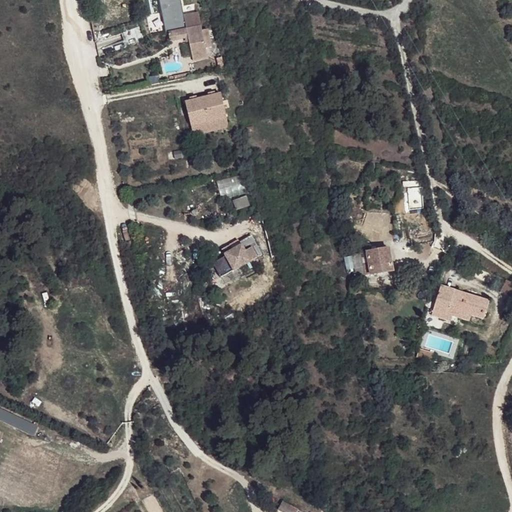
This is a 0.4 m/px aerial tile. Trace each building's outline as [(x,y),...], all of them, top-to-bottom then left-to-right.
[(188,37),(193,61),(207,58),(206,49),(211,47),(207,29),(202,31),(198,12),(183,15),(186,29),(168,32),(170,41),(188,37)] [(123,32),(128,46),(144,40),(139,26),(123,32)] [(185,102),(191,126),(226,117),(221,94),(214,95),(209,96),(196,100),(191,101),(185,102)] [(226,117),(191,126),(193,135),(229,127),(226,117)] [(213,263),(220,278),(262,255),(252,236),(240,242),(241,245),(225,254),(226,256),(213,263)] [(222,249),(225,254),(241,245),(240,242),(230,248),(229,245),(222,249)] [(393,271),(389,248),(353,255),(353,259),(357,277),(393,271)] [(452,255),(444,252),(442,257),(450,260),(452,255)] [(511,283),(506,280),(500,292),(511,298),(511,283)] [(440,287),(435,305),(448,309),(446,314),(452,316),(469,321),(471,315),(483,319),(488,302),(440,287)] [(435,305),(431,315),(451,321),(452,316),(446,314),(448,309),(435,305)] [(433,353),(419,349),(416,357),(431,361),(433,353)] [(0,421),(33,437),(38,426),(0,408),(0,421)] [(303,511),(282,501),(276,511),(303,511)]
